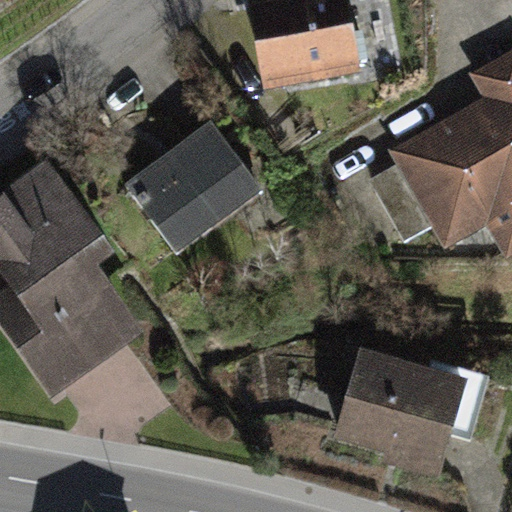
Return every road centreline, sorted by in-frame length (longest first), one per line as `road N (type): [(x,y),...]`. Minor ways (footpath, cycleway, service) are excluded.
road 1 (residential): [(0,134),(159,0)]
road 2 (secondary): [(191,511),(0,474)]
road 3 (unknown): [(117,497),(93,376)]
